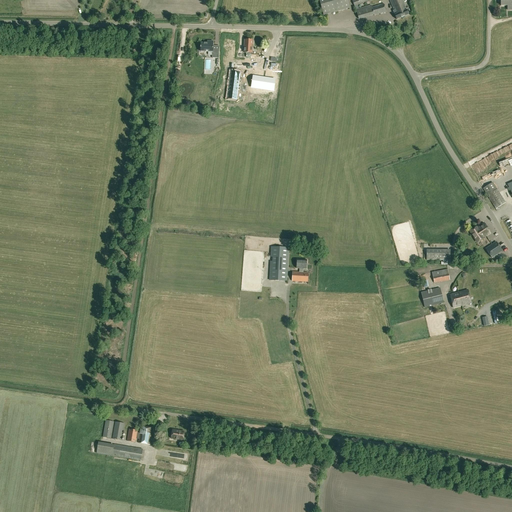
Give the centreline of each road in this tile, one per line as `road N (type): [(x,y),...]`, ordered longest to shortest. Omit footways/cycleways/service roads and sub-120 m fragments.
road 1 (unclassified): [(511,246),(439,132),(414,75),(386,44),(349,31),(210,27)]
road 2 (unclassified): [(210,27),(0,22)]
road 3 (unclassified): [(322,435),(135,409)]
road 4 (unclassified): [(511,468),(345,438)]
